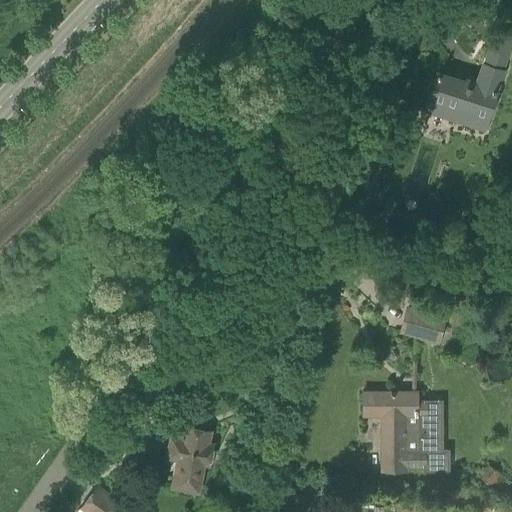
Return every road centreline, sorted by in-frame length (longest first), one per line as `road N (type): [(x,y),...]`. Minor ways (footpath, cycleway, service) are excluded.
road 1 (unclassified): [(33,511),(250,187),(359,0)]
road 2 (unclassified): [(252,511),(382,0)]
road 3 (tertiary): [(0,114),(110,0)]
